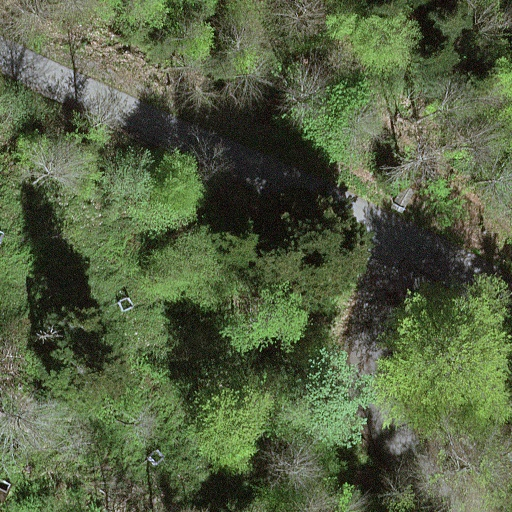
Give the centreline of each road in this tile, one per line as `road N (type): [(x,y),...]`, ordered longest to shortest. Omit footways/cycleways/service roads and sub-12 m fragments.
road 1 (unclassified): [(394,233),(0,45)]
road 2 (unclassified): [(441,511),(378,382),(376,304),(394,233)]
road 3 (unclassified): [(511,310),(394,233)]
